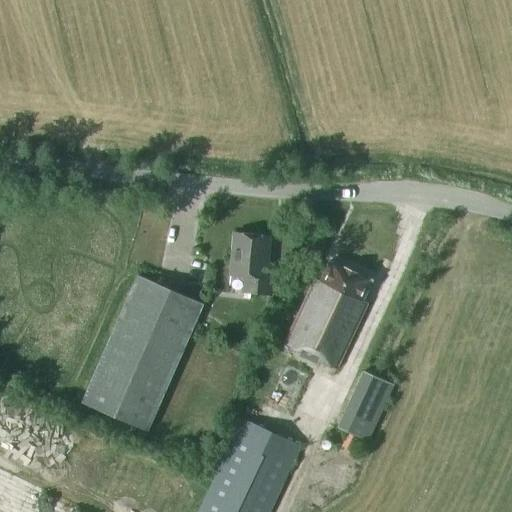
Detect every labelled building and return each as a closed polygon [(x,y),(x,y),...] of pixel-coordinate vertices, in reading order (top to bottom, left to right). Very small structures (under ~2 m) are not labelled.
[(243,277),(242,292),(271,295),(273,275),(267,274),(270,236),(233,232),(229,275),(243,277)] [(323,282),(315,278),(284,346),(337,370),(368,303),(363,300),(372,280),(329,260),(322,276),(325,278),(323,282)] [(83,403),(147,432),(202,304),(138,278),(83,403)] [(263,349),(248,376),(273,389),(288,363),(263,349)] [(338,428),(368,441),(394,386),(363,372),(338,428)] [(197,511),(269,511),(299,450),(301,446),(237,416),(226,440),(230,443),(197,511)]
